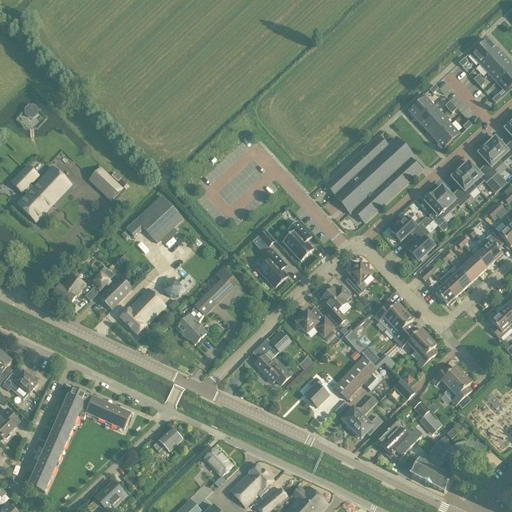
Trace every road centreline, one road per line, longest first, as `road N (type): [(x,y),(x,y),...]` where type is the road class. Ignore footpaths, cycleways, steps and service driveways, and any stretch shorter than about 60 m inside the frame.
road 1 (tertiary): [(452,511),(205,391)]
road 2 (residential): [(380,511),(168,411)]
road 3 (residential): [(361,244),(276,314),(205,391)]
road 4 (residential): [(361,244),(511,104)]
road 5 (tertiary): [(181,380),(0,294)]
road 6 (residential): [(35,511),(14,489),(69,363)]
road 7 (residential): [(66,511),(168,411)]
